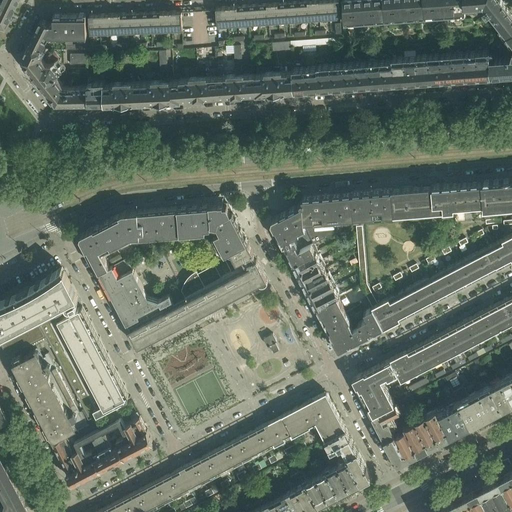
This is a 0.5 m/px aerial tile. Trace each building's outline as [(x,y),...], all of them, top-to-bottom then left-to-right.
[(0,0),(0,10),(8,15),(15,0),(0,0)] [(320,19),(318,0),(309,1),(310,20),(320,19)] [(330,18),(328,0),(318,0),(320,19),(330,18)] [(341,18),(339,0),(328,0),(330,18),(341,18)] [(355,22),(353,0),(343,0),(345,23),(355,22)] [(365,22),(363,0),(353,0),(355,22),(365,22)] [(375,21),(373,0),(363,0),(365,22),(375,21)] [(385,20),(383,0),(373,0),(375,21),(385,20)] [(395,19),(393,0),(383,0),(385,20),(395,19)] [(405,19),(403,0),(393,0),(395,19),(405,19)] [(415,18),(413,0),(403,0),(405,19),(415,18)] [(425,17),(423,0),(413,0),(415,18),(425,17)] [(435,16),(433,0),(423,0),(425,17),(435,16)] [(445,16),(443,0),(433,0),(435,16),(445,16)] [(455,15),(453,0),(443,0),(445,16),(455,15)] [(465,5),(464,0),(453,0),(455,15),(466,14),(465,5)] [(511,13),(502,1),(503,1),(502,0),(464,0),(465,5),(484,3),(487,7),(484,9),(487,13),(490,11),(511,39),(511,54),(511,55),(511,56),(511,57),(511,59),(511,13)] [(300,21),(298,1),(288,2),(290,21),(300,21)] [(310,20),(309,1),(298,1),(300,21),(310,20)] [(290,21),(288,2),(278,3),(279,22),(290,21)] [(279,22),(278,3),(268,4),(269,23),(279,22)] [(259,23),(258,4),(247,5),(249,24),(259,23)] [(269,23),(268,4),(258,4),(259,23),(269,23)] [(249,24),(247,5),(237,6),(239,25),(249,24)] [(228,26),(227,6),(216,7),(217,9),(218,26),(228,26)] [(239,25),(237,6),(227,6),(228,26),(239,25)] [(0,10),(0,25),(3,26),(8,15),(0,10)] [(172,30),(172,11),(161,12),(162,31),(172,30)] [(183,30),(182,11),(172,11),(172,30),(183,30)] [(142,31),(141,12),(131,13),(132,32),(142,31)] [(152,31),(151,12),(141,12),(142,31),(152,31)] [(162,31),(161,12),(151,12),(152,31),(162,31)] [(54,14),(54,22),(54,35),(87,35),(86,13),(54,14)] [(121,32),(121,13),(110,14),(111,33),(121,32)] [(132,32),(131,13),(121,13),(121,32),(132,32)] [(101,33),(100,14),(93,14),(90,14),(90,34),(101,33)] [(111,33),(110,14),(100,14),(101,33),(111,33)] [(41,19),(30,42),(43,48),(49,35),(54,35),(54,22),(50,23),(50,22),(49,22),(41,19)] [(291,47),(340,43),(340,37),(291,41),(291,47)] [(22,60),(29,69),(42,59),(46,49),(43,48),(30,42),(22,60)] [(243,66),(242,44),(234,45),(236,66),(243,66)] [(168,71),(167,50),(160,50),(161,71),(168,71)] [(479,76),(477,50),(465,51),(467,76),(479,76)] [(491,75),(490,59),(489,50),(477,50),(479,76),(491,75)] [(467,76),(465,51),(453,52),(455,77),(467,76)] [(455,77),(453,52),(441,53),(443,78),(455,77)] [(71,63),(88,63),(88,53),(71,53),(71,63)] [(443,78),(441,53),(429,54),(430,79),(443,78)] [(430,79),(429,54),(417,55),(418,80),(430,79)] [(406,81),(404,55),(392,56),(392,59),(394,82),(406,81)] [(418,80),(417,55),(404,55),(406,81),(418,80)] [(511,59),(511,57),(490,59),(491,75),(511,73),(511,59)] [(42,59),(29,69),(39,82),(62,63),(58,58),(51,65),(46,63),(42,59)] [(394,82),(392,59),(380,60),(382,82),(394,82)] [(382,82),(380,60),(367,61),(369,83),(382,82)] [(369,83),(367,61),(355,62),(357,84),(369,83)] [(294,89),(293,70),(292,67),(292,62),(284,63),(285,71),(283,71),(283,73),(263,75),(263,72),(255,73),(256,92),(256,93),(294,89)] [(357,84),(355,62),(342,63),(344,85),(357,84)] [(64,86),(57,79),(58,74),(66,68),(62,63),(39,82),(56,103),(68,103),(68,86),(64,86)] [(332,86),(330,63),(317,64),(317,66),(319,87),(332,86)] [(344,85),(342,63),(330,63),(332,86),(344,85)] [(319,87),(317,66),(305,67),(307,88),(319,87)] [(307,88),(305,67),(292,67),(293,70),(294,89),(307,88)] [(227,74),(217,75),(219,95),(256,92),(255,73),(255,72),(244,73),(244,76),(228,77),(227,74)] [(180,78),(180,80),(181,98),(219,95),(217,75),(207,76),(207,79),(191,80),(191,77),(180,78)] [(152,82),(142,82),(143,101),(181,99),(181,98),(180,80),(169,81),(170,83),(152,84),(152,82)] [(88,81),(88,86),(89,103),(105,102),(104,84),(104,81),(88,81)] [(115,83),(104,84),(105,102),(143,101),(142,82),(134,82),(134,85),(115,86),(115,83)] [(88,86),(68,86),(68,103),(89,103),(88,86)] [(511,204),(511,196),(510,177),(482,180),(484,205),(483,205),(484,207),(511,204)] [(484,205),(482,180),(462,182),(464,207),(464,212),(469,212),(468,207),(474,206),(474,211),(479,211),(478,206),(483,205),(484,205)] [(454,208),(452,182),(421,185),(423,216),(433,215),(432,210),(433,209),(444,209),(444,214),(449,213),(448,208),(454,208)] [(464,207),(462,182),(452,182),(454,208),(454,213),(459,213),(458,207),(464,207)] [(423,216),(421,185),(392,188),(395,218),(423,216)] [(395,218),(392,188),(362,190),(365,221),(395,218)] [(365,221),(362,190),(342,192),(344,217),(354,216),(356,216),(357,221),(362,221),(365,221)] [(344,217),(342,192),(302,195),(303,201),(305,220),(315,219),(344,217)] [(305,222),(305,220),(303,201),(273,217),(272,221),(284,243),(293,239),(290,233),(306,225),(305,222)] [(224,202),(210,203),(212,219),(218,218),(231,212),(231,211),(230,209),(232,208),(230,204),(228,205),(227,204),(224,204),(224,202)] [(210,203),(179,206),(181,232),(206,230),(206,226),(211,225),(212,221),(212,219),(210,203)] [(179,206),(148,208),(150,235),(181,233),(181,232),(179,206)] [(124,211),(121,212),(132,234),(140,234),(140,236),(150,235),(148,208),(124,211)] [(231,212),(218,218),(216,223),(220,230),(214,233),(225,252),(248,240),(233,210),(231,211),(231,212)] [(121,212),(91,228),(102,250),(132,234),(121,212)] [(354,216),(344,217),(315,219),(305,220),(305,222),(306,225),(290,233),(293,239),(298,249),(311,242),(316,251),(317,250),(317,251),(319,250),(314,241),(354,220),(354,216)] [(385,327),(449,293),(466,285),(455,263),(430,276),(430,275),(378,302),(368,283),(368,281),(363,224),(362,224),(362,221),(357,221),(357,225),(362,282),(362,285),(372,305),(373,305),(385,327)] [(81,236),(99,269),(110,264),(102,250),(91,228),(82,232),(81,236)] [(482,228),(475,232),(478,237),(485,233),(482,228)] [(466,285),(511,260),(511,233),(455,263),(466,285)] [(466,237),(459,241),(462,245),(469,241),(466,237)] [(294,263),(316,251),(311,242),(298,249),(293,239),(284,243),(294,263)] [(133,268),(129,260),(127,257),(100,271),(139,345),(159,334),(158,331),(162,328),(164,332),(196,315),(206,310),(209,309),(212,308),(215,307),(217,306),(219,305),(220,304),(221,303),(221,302),(268,278),(257,257),(256,258),(256,257),(253,252),(255,252),(248,240),(225,252),(226,253),(224,255),(232,271),(222,276),(215,263),(199,272),(198,269),(195,271),(193,272),(191,274),(189,276),(187,279),(185,281),(184,284),(183,287),(182,289),(183,290),(187,298),(175,304),(172,299),(173,299),(170,293),(159,298),(148,295),(134,267),(133,268)] [(450,246),(443,249),(445,254),(452,250),(450,246)] [(317,250),(316,251),(294,263),(299,272),(322,259),(317,251),(317,250)] [(434,254),(426,258),(429,262),(436,259),(434,254)] [(322,259),(299,272),(303,280),(326,268),(322,259)] [(417,263),(410,266),(412,271),(419,267),(417,263)] [(0,335),(37,316),(78,294),(63,265),(58,268),(47,276),(36,283),(30,286),(19,292),(8,297),(0,300),(0,335)] [(326,268),(303,280),(307,289),(331,277),(326,268)] [(401,271),(394,275),(396,279),(403,276),(401,271)] [(331,277),(307,289),(312,297),(335,285),(331,277)] [(382,287),(380,282),(373,286),(375,290),(382,287)] [(335,285),(312,297),(317,307),(338,296),(338,295),(340,294),(335,285)] [(130,392),(84,304),(83,304),(78,294),(37,316),(47,335),(90,417),(128,397),(127,394),(130,392)] [(402,379),(500,328),(511,321),(511,294),(490,306),(481,311),(465,319),(449,327),(441,331),(381,362),(388,375),(387,375),(389,377),(398,372),(402,379)] [(351,320),(346,311),(338,296),(317,307),(330,331),(334,339),(354,328),(350,320),(351,320)] [(366,337),(376,331),(385,327),(373,305),(372,305),(372,306),(364,310),(368,317),(358,322),(360,325),(366,337)] [(0,339),(8,355),(47,335),(37,316),(0,335),(0,339)] [(341,350),(366,337),(360,325),(354,328),(334,339),(338,348),(339,349),(341,350)] [(278,340),(273,333),(264,337),(268,345),(269,345),(270,346),(270,345),(271,346),(274,352),(280,349),(277,343),(276,342),(277,342),(276,341),(278,340)] [(501,339),(503,343),(511,338),(510,335),(501,339)] [(485,348),(486,351),(495,347),(493,343),(485,348)] [(80,411),(59,370),(49,352),(46,354),(47,355),(41,358),(39,353),(33,355),(32,352),(24,357),(21,353),(13,357),(15,361),(22,373),(19,375),(49,434),(50,434),(54,441),(62,456),(65,462),(83,453),(76,439),(72,431),(89,422),(82,410),(80,411)] [(468,356),(470,360),(479,355),(477,352),(468,356)] [(169,374),(189,414),(226,395),(215,373),(215,372),(207,376),(205,372),(205,387),(201,379),(194,380),(194,373),(194,374),(194,363),(204,363),(202,359),(189,360),(193,366),(186,366),(186,371),(181,371),(181,365),(180,363),(174,365),(174,368),(177,374),(169,374)] [(452,365),(454,368),(463,364),(461,360),(452,365)] [(388,375),(381,362),(371,368),(377,380),(382,377),(387,375),(388,375)] [(395,402),(387,386),(382,377),(377,380),(371,368),(356,376),(353,377),(373,414),(395,402)] [(435,373),(437,377),(446,372),(444,369),(435,373)] [(446,376),(459,400),(459,399),(469,394),(457,371),(446,376)] [(511,374),(511,372),(501,378),(511,398),(511,374)] [(409,386),(411,390),(429,381),(427,377),(409,386)] [(511,402),(511,398),(501,378),(491,383),(503,407),(511,402)] [(503,407),(491,383),(481,388),(494,412),(503,407)] [(404,393),(400,384),(396,386),(401,395),(404,393)] [(429,393),(426,387),(406,398),(409,404),(429,393)] [(494,412),(481,388),(470,394),(483,418),(494,412)] [(346,427),(328,392),(325,391),(291,409),(302,430),(311,425),(311,424),(317,421),(325,438),(346,427)] [(461,429),(448,405),(445,398),(441,400),(438,393),(431,396),(437,408),(451,435),(461,429)] [(470,394),(469,394),(459,399),(472,424),(483,418),(470,394)] [(459,399),(459,400),(448,405),(461,429),(472,424),(459,399)] [(395,402),(373,414),(377,422),(394,413),(400,410),(396,402),(395,402)] [(440,440),(426,413),(425,414),(421,405),(411,410),(416,419),(430,446),(440,440)] [(451,435),(437,408),(426,413),(440,440),(451,435)] [(144,511),(249,458),(302,430),(291,409),(94,511),(144,511)] [(394,413),(377,422),(385,437),(397,432),(394,426),(398,424),(399,421),(394,413)] [(126,454),(118,438),(116,435),(110,438),(106,430),(104,432),(103,430),(120,421),(126,431),(124,432),(126,434),(129,432),(125,426),(128,425),(126,422),(122,414),(76,439),(83,453),(87,451),(82,441),(96,433),(97,435),(94,437),(98,445),(92,448),(102,467),(109,463),(119,458),(126,454)] [(153,438),(148,428),(147,428),(140,414),(129,420),(126,422),(128,425),(125,426),(129,432),(126,434),(118,438),(126,454),(152,441),(153,438)] [(430,446),(416,419),(405,424),(407,428),(419,451),(430,446)] [(346,427),(325,438),(326,438),(325,439),(329,447),(351,436),(346,427)] [(419,451),(407,428),(401,431),(397,432),(397,433),(409,456),(419,451)] [(397,433),(397,432),(385,437),(397,460),(401,461),(409,456),(397,433)] [(358,449),(351,436),(329,447),(336,461),(347,455),(358,449)] [(284,449),(287,454),(307,444),(304,439),(284,449)] [(102,467),(92,448),(87,451),(83,453),(65,462),(69,469),(68,469),(73,479),(76,480),(102,467)] [(370,473),(358,449),(347,455),(361,481),(369,477),(370,473)] [(269,457),(272,463),(278,459),(275,454),(269,457)] [(361,481),(347,455),(336,461),(338,463),(351,488),(355,486),(355,485),(361,481)] [(0,511),(25,511),(27,511),(24,505),(0,458),(0,495),(3,501),(2,506),(0,507),(0,511)] [(253,466),(256,471),(262,467),(260,462),(253,466)] [(351,488),(338,463),(328,468),(341,494),(351,488)] [(341,494),(328,468),(317,474),(330,499),(341,494)] [(320,504),(306,479),(301,469),(291,475),(297,486),(309,510),(320,504)] [(237,474),(240,479),(246,476),(244,470),(237,474)] [(511,474),(510,471),(500,477),(511,500),(511,474)] [(330,499),(317,474),(306,479),(320,504),(330,499)] [(511,500),(500,477),(489,482),(503,509),(511,503),(511,500)] [(221,482),(224,488),(231,484),(228,479),(221,482)] [(489,482),(479,488),(491,511),(496,511),(503,509),(489,482)] [(305,511),(309,510),(297,486),(286,492),(297,511),(305,511)] [(205,491),(208,496),(215,492),(212,487),(205,491)] [(491,511),(479,488),(468,493),(478,511),(491,511)] [(297,511),(286,492),(276,497),(283,511),(297,511)] [(478,511),(468,493),(458,499),(464,511),(478,511)] [(283,511),(276,497),(265,503),(270,511),(283,511)] [(184,502),(187,507),(193,504),(190,498),(184,502)] [(464,511),(458,499),(447,504),(451,511),(464,511)] [(270,511),(265,503),(255,508),(257,511),(270,511)]
